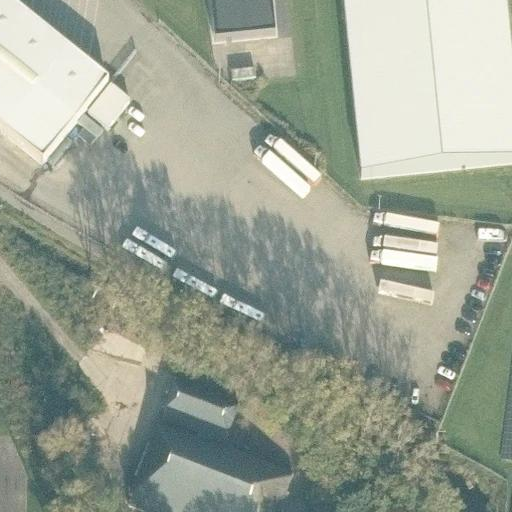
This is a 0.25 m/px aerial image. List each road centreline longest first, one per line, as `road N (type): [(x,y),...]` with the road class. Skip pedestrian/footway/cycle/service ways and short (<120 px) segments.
road 1 (unknown): [(161,73),(189,109),(231,201),(309,280),(399,338),(436,345)]
road 2 (unclassified): [(188,306),(0,195)]
road 3 (unknown): [(161,73),(159,131),(129,197)]
